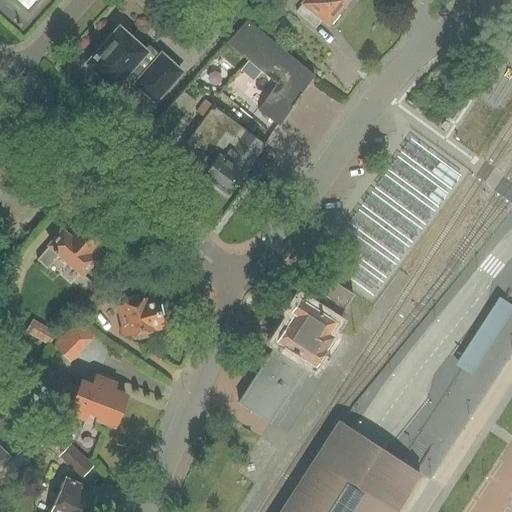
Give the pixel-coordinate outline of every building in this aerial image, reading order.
[(12,0),(27,13),(39,0),(12,0)] [(340,12),(349,0),(307,0),(299,11),(319,28),(326,19),(331,23),(333,22),(334,23),(342,14),(340,12)] [(241,22),(226,8),(199,38),(214,52),(241,22)] [(279,84),(261,109),(281,126),(316,76),(249,20),(230,43),(279,84)] [(146,44),(141,50),(115,26),(103,40),(105,42),(95,53),(92,51),(89,55),(91,57),(84,65),(99,78),(101,76),(112,86),(123,73),(134,83),(133,84),(152,101),(179,72),(160,55),(159,56),(146,44)] [(215,106),(206,118),(178,157),(230,195),(267,145),(215,106)] [(441,125),(445,130),(450,123),(444,121),(441,125)] [(382,295),(461,170),(414,140),(407,153),(414,157),(403,174),(403,175),(366,234),(369,236),(346,272),(382,295)] [(99,264),(108,254),(101,247),(104,244),(92,232),(89,235),(77,225),(67,236),(63,232),(37,260),(47,269),(60,256),(69,265),(71,263),(83,274),(95,261),(99,264)] [(311,362),(317,365),(336,335),(331,332),(355,294),(332,279),(314,306),(301,298),(293,310),(297,312),(278,341),(280,342),(241,403),(272,423),(311,362)] [(126,337),(164,328),(157,297),(141,300),(140,296),(118,301),(126,337)] [(499,296),(454,363),(462,368),(473,375),(511,315),(511,304),(506,301),(499,296)] [(0,331),(11,318),(0,308),(0,331)] [(72,362),(97,335),(78,317),(53,344),(72,362)] [(33,320),(26,331),(49,345),(56,334),(33,320)] [(116,425),(127,397),(113,392),(116,385),(97,377),(93,387),(82,382),(70,412),(87,419),(89,415),(116,425)] [(278,511),(395,511),(420,474),(402,462),(392,455),(385,450),(383,449),(375,444),(347,426),(338,420),(278,511)] [(41,432),(19,454),(28,463),(50,442),(41,432)] [(82,478),(95,465),(72,443),(59,456),(82,478)] [(0,464),(8,457),(0,448),(0,464)] [(87,511),(94,497),(78,490),(81,485),(66,478),(54,504),(56,505),(52,511),(87,511)]
